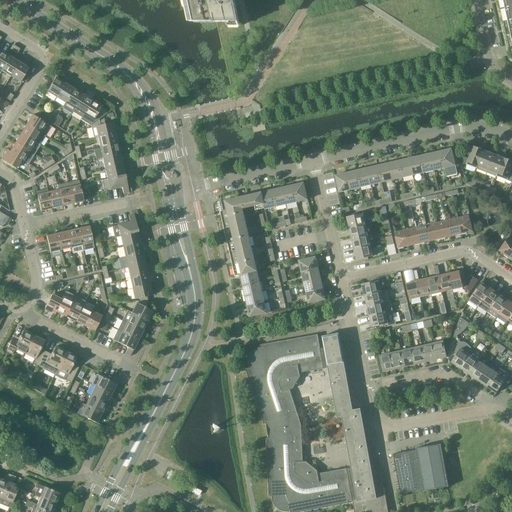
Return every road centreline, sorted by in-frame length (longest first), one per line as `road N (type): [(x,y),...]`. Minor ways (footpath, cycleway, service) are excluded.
road 1 (residential): [(340,278),(381,428),(493,407)]
road 2 (residential): [(511,138),(479,126),(455,128),(313,161)]
road 3 (tertiary): [(155,123),(145,98),(116,68),(8,0)]
road 4 (tertiary): [(135,448),(192,329),(188,267)]
road 5 (residential): [(511,276),(470,248),(340,278)]
road 6 (residential): [(0,25),(45,53),(0,136)]
road 7 (residential): [(313,161),(176,192)]
road 8 (residential): [(137,369),(22,308)]
road 9 (residential): [(493,407),(446,373),(382,386)]
road 10 (residential): [(340,278),(313,161)]
